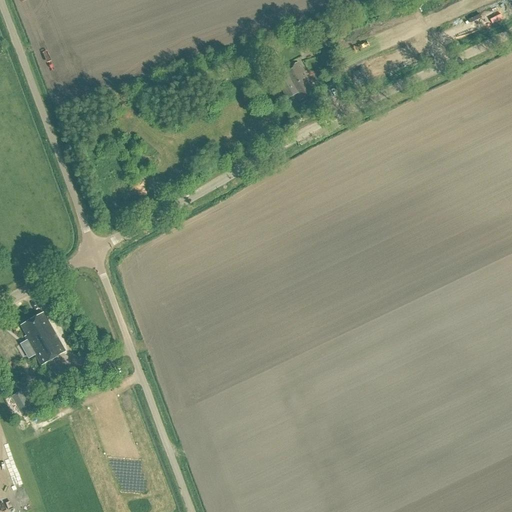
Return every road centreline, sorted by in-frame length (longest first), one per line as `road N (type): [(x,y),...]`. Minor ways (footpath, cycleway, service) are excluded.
road 1 (tertiary): [(94,251),(317,126),(511,33)]
road 2 (unclassified): [(192,511),(94,251)]
road 3 (unclassified): [(94,251),(0,0)]
